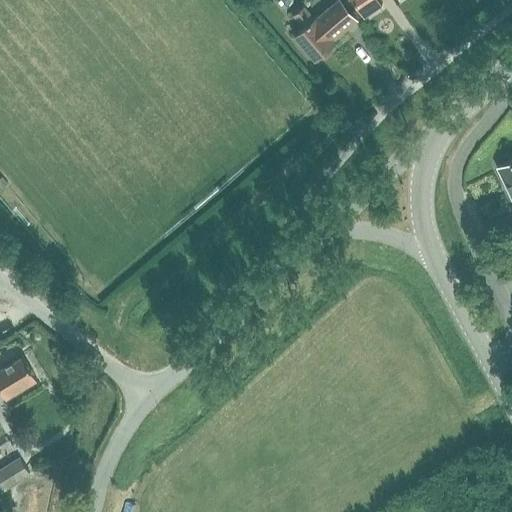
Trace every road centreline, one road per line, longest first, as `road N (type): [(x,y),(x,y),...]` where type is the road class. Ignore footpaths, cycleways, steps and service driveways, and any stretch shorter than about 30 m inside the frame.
road 1 (residential): [(511,8),(357,131),(293,207),(281,266)]
road 2 (unknown): [(510,67),(495,104),(465,133),(452,221),(511,327)]
road 3 (residential): [(151,392),(0,283)]
road 4 (residential): [(151,392),(281,266)]
road 5 (tertiary): [(511,393),(423,248)]
road 6 (unclassified): [(91,511),(113,448),(151,392)]
road 7 (residential): [(426,141),(328,230)]
